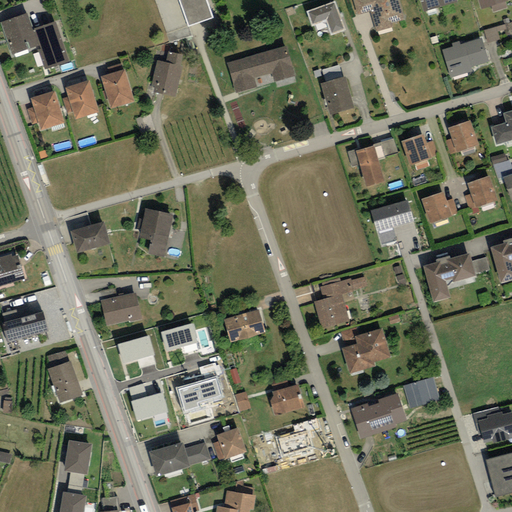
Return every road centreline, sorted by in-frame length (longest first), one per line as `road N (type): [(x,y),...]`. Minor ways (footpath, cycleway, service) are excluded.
road 1 (residential): [(243,165),(367,511)]
road 2 (secondary): [(148,511),(47,226)]
road 3 (residential): [(243,165),(511,87)]
road 4 (residential): [(45,220),(243,165)]
road 5 (secondary): [(45,220),(0,95)]
